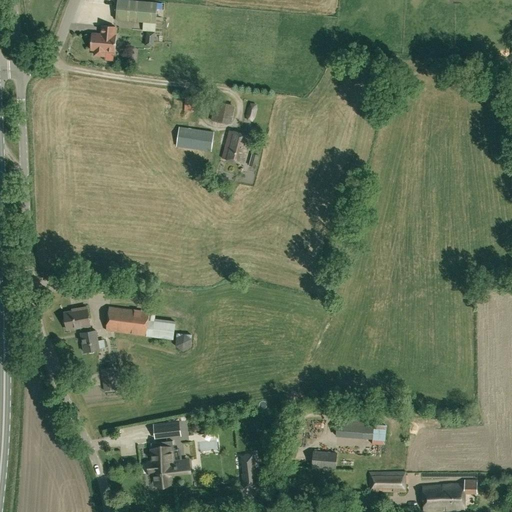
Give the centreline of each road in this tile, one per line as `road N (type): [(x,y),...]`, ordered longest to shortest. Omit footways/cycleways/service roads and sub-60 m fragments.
road 1 (unclassified): [(109,511),(34,309),(20,66)]
road 2 (secondary): [(0,470),(0,217)]
